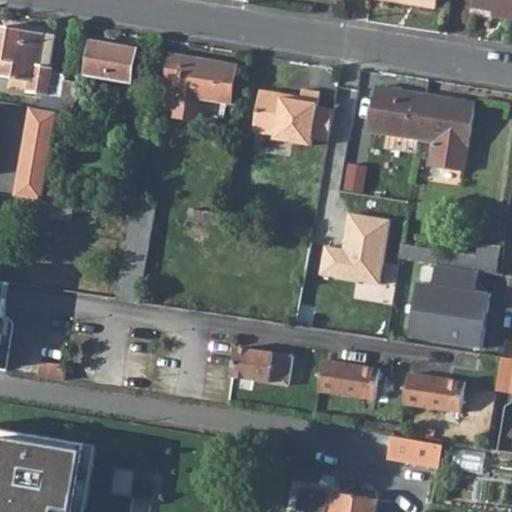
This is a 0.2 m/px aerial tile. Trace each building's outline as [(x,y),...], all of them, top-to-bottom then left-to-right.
[(511,0),(475,0),(474,8),(511,13),(511,0)] [(45,34),(0,27),(0,78),(29,82),(28,93),(44,95),(42,109),(60,112),(61,107),(65,81),(66,74),(53,72),(53,66),(52,66),(40,64),(45,34)] [(52,66),(57,37),(45,34),(40,64),(52,66)] [(131,82),(136,49),(92,41),(87,75),(131,82)] [(231,104),(237,66),(169,55),(163,94),(179,96),(176,115),(195,118),(198,99),(231,104)] [(75,109),(79,83),(66,81),(66,74),(65,81),(61,107),(75,109)] [(426,95),(376,87),(368,133),(386,136),(384,146),(400,149),(402,139),(419,142),(426,95)] [(353,131),(359,94),(336,90),(332,113),(330,127),(353,131)] [(274,143),(310,149),(312,142),(317,110),(319,96),(302,93),(301,101),(260,94),(253,135),(275,139),(274,143)] [(467,150),(475,103),(426,95),(419,142),(467,150)] [(42,109),(31,107),(15,198),(44,203),(60,112),(42,109)] [(317,110),(312,142),(327,144),(330,127),(332,113),(317,110)] [(354,164),(351,190),(369,192),(371,166),(354,164)] [(135,200),(132,217),(118,301),(142,304),(159,204),(135,200)] [(42,217),(73,222),(75,208),(44,203),(42,217)] [(218,226),(220,214),(190,209),(188,222),(218,226)] [(464,270),(467,255),(403,246),(400,259),(464,270)] [(314,310),(323,257),(308,255),(299,308),(314,310)] [(0,283),(0,353),(11,285),(0,283)] [(480,349),(488,295),(418,285),(410,338),(480,349)] [(209,331),(239,336),(242,320),(211,315),(209,331)] [(287,387),(291,357),(235,349),(230,379),(287,387)] [(510,360),(500,358),(494,392),(504,394),(510,360)] [(373,402),(378,371),(322,362),(317,393),(373,402)] [(40,379),(65,383),(67,369),(42,364),(40,379)] [(459,414),(463,383),(407,375),(403,405),(459,414)] [(0,430),(0,511),(67,511),(78,444),(0,430)] [(441,465),(445,441),(395,434),(392,457),(441,465)] [(106,511),(146,511),(153,476),(113,471),(106,511)] [(375,511),(378,499),(329,492),(325,511),(375,511)]
